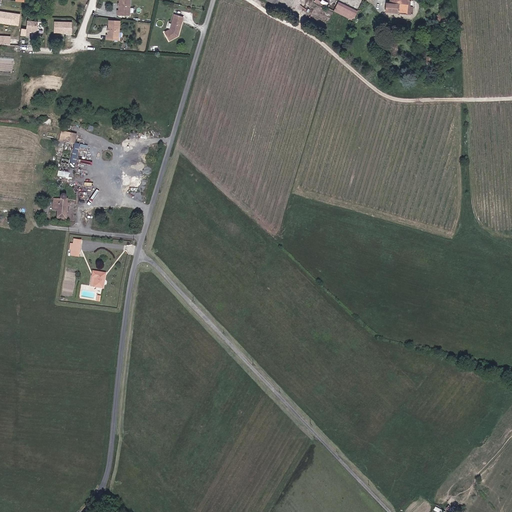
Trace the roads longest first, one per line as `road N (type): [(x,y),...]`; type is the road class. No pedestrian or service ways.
road 1 (unclassified): [(85,511),(107,478),(131,283),(214,0)]
road 2 (track): [(139,253),(391,511)]
